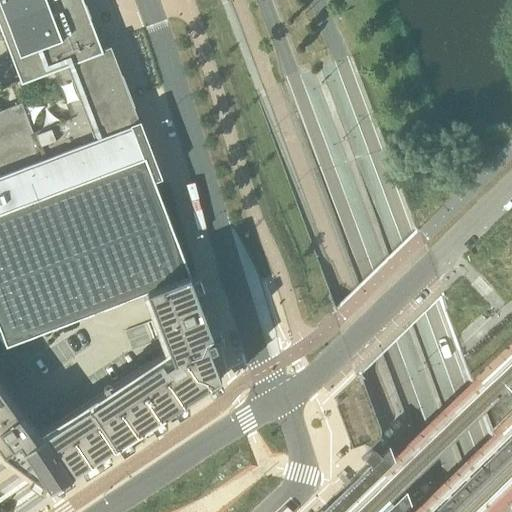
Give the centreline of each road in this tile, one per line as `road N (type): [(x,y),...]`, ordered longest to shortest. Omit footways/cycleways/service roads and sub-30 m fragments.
road 1 (secondary): [(509,511),(318,0)]
road 2 (secondary): [(263,0),(453,511)]
road 3 (residential): [(147,0),(257,356),(278,398)]
road 4 (residential): [(278,398),(104,511)]
road 5 (unclassified): [(278,398),(432,259)]
